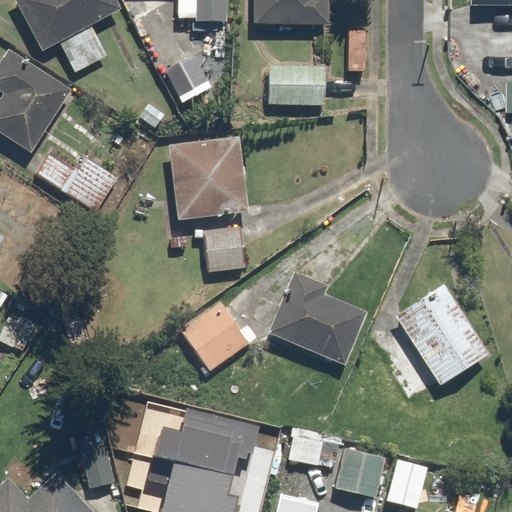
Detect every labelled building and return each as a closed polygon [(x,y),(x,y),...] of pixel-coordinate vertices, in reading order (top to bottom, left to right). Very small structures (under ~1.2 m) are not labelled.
[(17,0),(43,49),(62,39),(78,70),(109,54),(93,23),(125,6),(122,0),(17,0)] [(178,0),(178,17),(231,19),(231,0),(178,0)] [(253,0),(253,21),(333,23),(333,0),(253,0)] [(369,29),(344,28),(343,71),(368,72),(369,29)] [(190,50),(164,62),(185,103),(211,91),(190,50)] [(0,101),(0,129),(33,151),(73,88),(27,59),(0,101)] [(330,65),(268,61),(265,104),(327,108),(330,65)] [(170,113),(150,101),(140,118),(159,130),(170,113)] [(171,144),(180,218),(251,209),(241,135),(171,144)] [(48,153),(35,174),(97,211),(119,175),(86,156),(78,171),(48,153)] [(242,226),(205,229),(209,269),(246,266),(242,226)] [(296,270),(270,331),(347,363),(369,311),(326,293),(330,284),(296,270)] [(490,352),(446,284),(368,335),(413,402),(490,352)] [(0,309),(10,294),(0,287),(0,309)] [(224,300),(182,329),(223,388),(236,378),(224,360),(252,340),(224,300)] [(38,323),(13,310),(0,333),(0,344),(21,356),(38,323)] [(299,359),(272,348),(251,396),(278,408),(299,359)] [(146,423),(148,398),(129,396),(127,421),(146,423)] [(273,429),(233,422),(226,461),(266,469),(273,429)] [(341,444),(294,435),(290,458),(336,467),(341,444)] [(82,448),(91,487),(116,481),(107,442),(82,448)] [(386,457),(347,447),(338,486),(377,495),(386,457)] [(11,476),(0,486),(0,511),(97,511),(59,471),(30,497),(11,476)] [(277,511),(318,511),(320,502),(282,493),(277,511)] [(163,505),(163,511),(232,511),(232,502),(163,505)]
